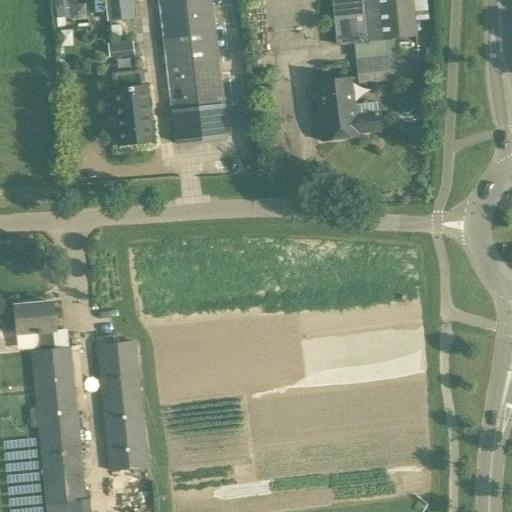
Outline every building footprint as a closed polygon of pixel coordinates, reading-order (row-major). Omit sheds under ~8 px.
[(59,23),(88,19),(85,0),(57,4),(59,23)] [(105,0),(107,20),(135,19),(133,0),(105,0)] [(156,0),(170,115),(169,115),(173,145),(228,139),(224,108),(223,109),(210,0),(156,0)] [(330,0),(335,46),(346,45),(353,44),(357,85),(418,79),(415,50),(394,53),(393,40),(416,38),(411,0),(330,0)] [(109,40),(110,70),(135,69),(133,39),(109,40)] [(141,70),(111,73),(113,90),(112,90),(119,146),(150,142),(144,86),(143,86),(141,70)] [(313,83),(316,110),(315,110),(319,142),(357,137),(356,134),(378,131),(375,113),(354,116),(349,79),(313,83)] [(12,305),(13,310),(3,311),(0,314),(0,325),(0,329),(5,333),(15,332),(15,335),(37,333),(38,350),(29,351),(34,408),(28,409),(30,427),(36,427),(44,511),(89,511),(88,499),(88,491),(84,491),(70,347),(53,349),(51,331),(53,331),(50,302),(12,305)] [(96,344),(95,348),(107,473),(147,468),(134,341),(96,344)]
